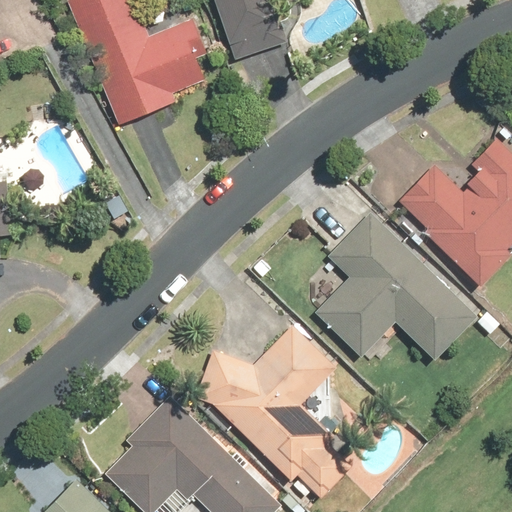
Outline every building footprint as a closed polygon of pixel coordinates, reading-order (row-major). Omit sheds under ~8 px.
[(195,53),(181,19),(144,34),(129,0),(63,0),(113,121),(126,116),(168,99),(165,92),(197,79),(188,57),(195,53)] [(213,0),(234,62),(287,44),(272,0),(213,0)] [(434,162),(399,200),(489,283),(511,257),(511,143),(501,133),(455,182),(434,162)] [(0,257),(13,257),(10,210),(5,147),(0,147),(0,257)] [(486,313),(371,208),(328,254),(350,274),(316,310),(371,360),(404,326),(442,361),(486,313)] [(229,339),(191,382),(321,497),(361,451),(310,406),(345,367),(294,322),(257,363),(229,339)] [(269,511),(287,492),(176,393),(108,470),(155,511),(178,511),(196,493),(217,511),(269,511)] [(120,511),(86,475),(46,511),(120,511)]
